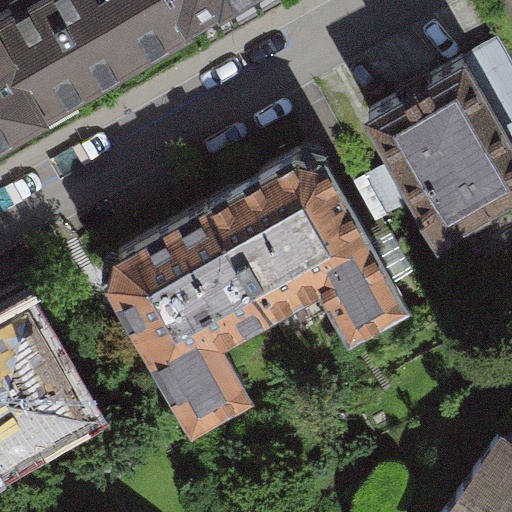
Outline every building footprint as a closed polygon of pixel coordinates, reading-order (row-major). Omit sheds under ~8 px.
[(0,144),(252,0),(32,0),(0,19),(0,144)] [(511,69),(498,44),(370,112),(444,251),(511,214),(511,69)] [(325,137),(93,261),(187,436),(255,400),(226,346),(323,294),(352,347),(419,311),(325,137)] [(0,321),(0,465),(92,412),(29,305),(0,321)] [(511,511),(511,443),(502,436),(450,511),(511,511)]
